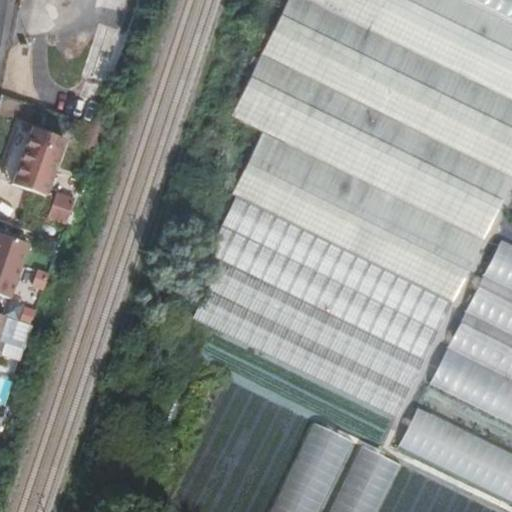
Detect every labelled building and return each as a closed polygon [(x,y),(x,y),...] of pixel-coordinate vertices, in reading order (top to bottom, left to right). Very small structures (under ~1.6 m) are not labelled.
[(511,0),(509,0),(500,19),(460,0),(285,0),(229,116),(260,131),(230,193),(451,301),(511,177),(511,0)] [(40,198),(59,141),(25,130),(25,132),(14,128),(0,169),(0,177),(9,181),(7,187),(40,198)] [(64,221),(68,197),(52,195),(48,218),(64,221)] [(23,240),(0,231),(0,297),(3,298),(23,240)] [(511,248),(500,242),(456,334),(511,361),(511,248)] [(397,447),(511,499),(511,451),(415,407),(397,447)] [(357,443),(324,511),(373,511),(397,462),(357,443)]
